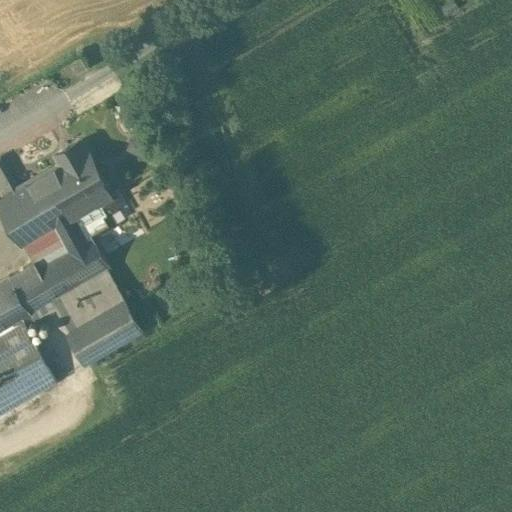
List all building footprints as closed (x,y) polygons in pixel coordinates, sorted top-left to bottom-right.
[(80,56),(71,61),(77,72),(87,66),(80,56)] [(16,186),(0,195),(0,203),(23,243),(24,243),(112,192),(103,176),(105,175),(107,168),(104,163),(97,161),(95,162),(86,146),(81,139),(53,155),(57,162),(16,186)] [(0,195),(16,186),(0,157),(0,195)] [(112,192),(24,243),(33,260),(9,274),(34,316),(57,304),(54,299),(107,267),(110,265),(92,236),(113,224),(107,213),(116,207),(117,200),(112,192)] [(107,267),(54,299),(57,304),(72,331),(126,299),(107,267)] [(0,279),(0,411),(56,379),(24,322),(34,316),(9,274),(0,279)] [(72,331),(70,332),(86,359),(142,326),(126,299),(72,331)]
